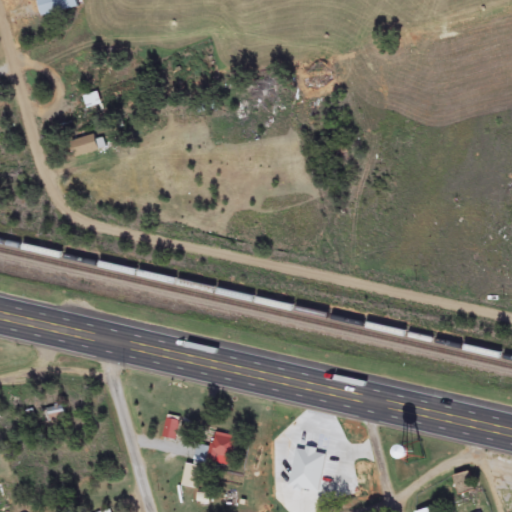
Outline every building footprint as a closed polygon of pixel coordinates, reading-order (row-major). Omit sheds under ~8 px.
[(38,0),(42,18),(79,10),(77,0),(38,0)] [(72,143),(76,159),(100,152),(95,137),(72,143)] [(42,411),(45,423),(66,419),(63,407),(42,411)] [(155,437),(176,443),(182,421),(167,417),(166,422),(159,420),(155,437)] [(198,447),(195,459),(230,467),(237,440),(215,435),(212,450),(198,447)] [(401,452),(409,461),(417,454),(409,445),(401,452)] [(473,495),(472,475),(455,476),(457,496),(473,495)]
